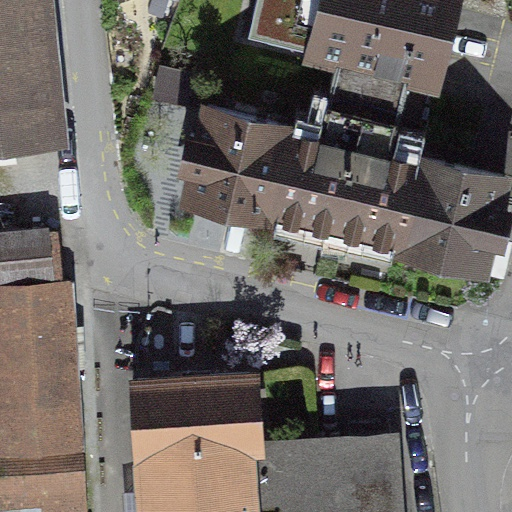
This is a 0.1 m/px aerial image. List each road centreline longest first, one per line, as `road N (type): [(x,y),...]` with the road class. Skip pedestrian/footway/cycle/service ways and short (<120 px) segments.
road 1 (residential): [(109,230),(159,280),(181,289),(499,368)]
road 2 (residential): [(111,511),(109,230)]
road 3 (residential): [(82,0),(109,230)]
road 4 (residential): [(499,368),(491,511)]
